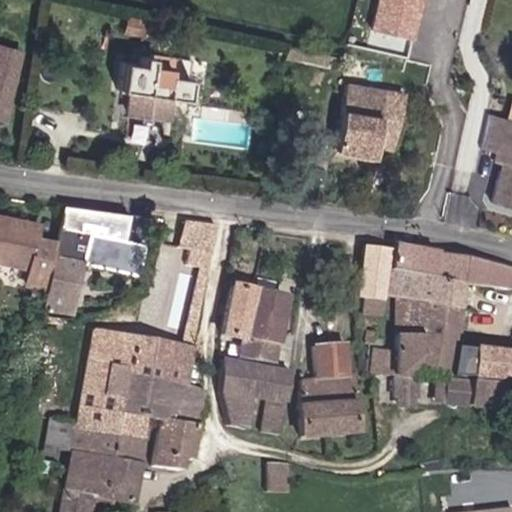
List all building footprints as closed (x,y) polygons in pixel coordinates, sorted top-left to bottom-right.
[(418,37),(423,0),(376,0),(372,30),(418,37)] [(147,38),(150,24),(127,18),(124,33),(147,38)] [(195,41),(198,29),(179,25),(176,37),(195,41)] [(511,71),(500,45),(489,51),(500,76),(511,71)] [(323,69),(326,55),(286,46),(284,61),(323,69)] [(0,118),(2,118),(18,52),(0,47),(0,118)] [(186,99),(191,59),(149,54),(149,57),(140,55),(139,63),(120,61),(116,89),(128,91),(124,113),(165,118),(168,96),(186,99)] [(394,148),(404,91),(347,81),(334,151),(373,158),(375,145),(394,148)] [(511,208),(511,121),(486,115),(479,149),(494,153),(492,161),(500,164),(489,201),(511,208)] [(135,273),(141,245),(121,241),(126,215),(60,207),(52,242),(42,287),(39,306),(46,308),(60,311),(71,260),(135,273)] [(42,287),(52,242),(32,238),(35,225),(3,218),(2,223),(0,222),(0,261),(26,267),(23,283),(42,287)] [(511,291),(511,288),(511,268),(392,245),(390,271),(387,270),(383,297),(394,299),(392,350),(373,349),(372,376),(389,376),(390,400),(412,400),(414,376),(422,322),(452,327),(458,285),(511,291)] [(355,299),(361,300),(359,314),(378,316),(385,250),(360,247),(355,299)] [(241,337),(251,288),(229,284),(219,332),(239,336),(241,337)] [(277,333),(285,296),(251,288),(241,337),(239,336),(235,355),(270,362),(277,333)] [(448,343),(452,327),(422,322),(414,376),(443,378),(448,343)] [(373,337),(374,331),(366,330),(365,343),(379,344),(379,338),(373,337)] [(188,351),(91,331),(74,423),(49,419),(42,456),(48,457),(49,449),(68,452),(59,501),(56,511),(86,511),(88,507),(107,511),(109,501),(126,504),(139,418),(155,421),(148,467),(177,472),(178,460),(187,462),(201,389),(183,386),(188,351)] [(344,377),(341,345),(309,348),(312,381),(296,382),(295,405),(297,437),(352,433),(349,401),(352,399),(351,377),(344,377)] [(511,381),(511,377),(511,354),(469,350),(466,376),(511,381)] [(224,427),(243,430),(248,398),(264,401),(259,433),(276,436),(287,374),(218,361),(216,393),(218,402),(224,427)] [(490,409),(493,383),(463,381),(463,383),(438,381),(435,404),(490,409)] [(283,494),(283,465),(263,465),(263,473),(263,493),(283,494)]
